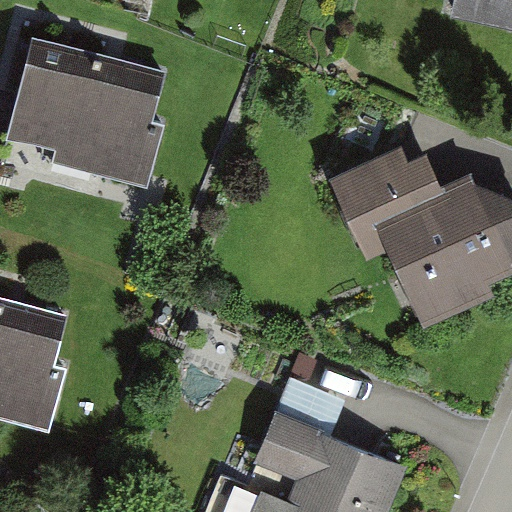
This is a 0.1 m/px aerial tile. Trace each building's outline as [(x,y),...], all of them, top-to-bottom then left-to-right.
[(511,0),(454,0),(451,16),(511,31),(511,0)] [(174,73),(44,35),(15,135),(64,149),(59,167),(152,194),(173,124),(160,120),(174,73)] [(411,138),(328,176),(369,264),(397,251),(430,321),(511,282),(511,198),(487,189),(480,174),(454,186),(436,148),(419,156),(411,138)] [(83,317),(0,292),(0,414),(49,429),(83,317)] [(394,511),(415,462),(286,408),(263,464),(305,481),(291,511),(394,511)] [(249,511),(260,485),(225,471),(209,511),(249,511)]
